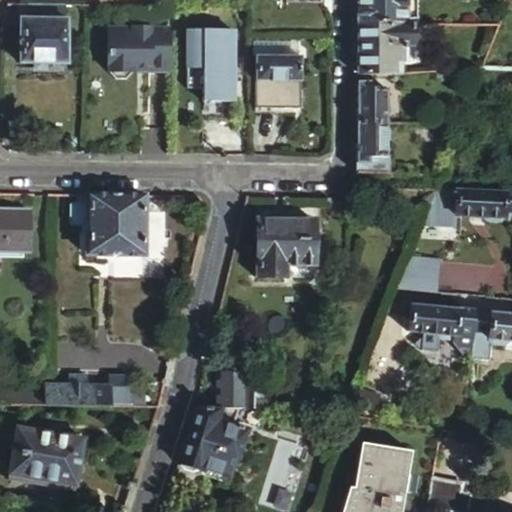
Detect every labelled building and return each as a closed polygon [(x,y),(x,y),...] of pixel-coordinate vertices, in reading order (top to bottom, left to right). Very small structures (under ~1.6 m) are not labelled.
[(404,0),(358,0),(358,19),(358,23),(404,24),(404,0)] [(65,5),(28,5),(29,18),(19,18),(18,60),(66,60),(67,17),(64,18),(65,5)] [(413,24),(404,24),(358,23),(357,75),(401,75),(401,67),(405,67),(405,54),(412,54),(413,24)] [(168,72),(169,27),(108,26),(107,70),(114,78),(123,78),(131,71),(131,66),(147,66),(147,71),(168,72)] [(235,29),(188,28),(186,89),(203,90),(203,102),(233,102),(235,29)] [(255,58),(255,85),(299,87),(300,60),(255,58)] [(356,106),(356,122),(389,123),(389,88),(373,89),(373,83),(357,83),(356,106)] [(299,87),(255,85),(254,109),(299,111),(299,87)] [(233,102),(203,102),(202,122),(232,122),(233,102)] [(356,122),(356,173),(387,173),(389,123),(356,122)] [(511,192),(453,190),(433,188),(433,191),(429,200),(420,225),(451,227),(452,217),(481,219),(481,222),(483,224),(501,225),(503,223),(503,215),(511,215),(511,192)] [(433,191),(425,191),(424,200),(429,200),(433,191)] [(142,192),(85,192),(85,200),(69,200),(69,223),(85,223),(85,251),(141,250),(142,235),(162,235),(163,210),(142,209),(142,192)] [(0,249),(27,249),(27,210),(0,209),(0,249)] [(313,219),(256,217),(255,274),(312,275),(313,219)] [(396,287),(433,291),(436,261),(407,258),(396,287)] [(407,332),(415,333),(435,335),(435,338),(437,340),(453,342),(453,345),(463,356),(466,353),(469,354),(471,332),(473,312),(410,306),(407,332)] [(511,316),(473,312),(471,332),(468,357),(485,359),(486,344),(487,345),(504,347),(506,345),(506,342),(511,342),(511,316)] [(415,333),(405,342),(410,348),(414,352),(418,355),(422,357),(425,358),(430,359),(432,359),(435,359),(437,340),(435,338),(435,335),(415,333)] [(212,405),(236,406),(242,406),(245,375),(246,370),(217,367),(212,405)] [(60,385),(39,386),(39,398),(24,398),(23,405),(124,405),(124,375),(103,375),(103,386),(79,386),(79,375),(61,375),(60,385)] [(245,375),(242,406),(267,406),(270,378),(245,375)] [(357,400),(374,407),(381,389),(364,383),(357,400)] [(212,405),(196,405),(180,454),(177,463),(202,471),(203,468),(228,477),(235,457),(231,456),(241,428),(229,424),(236,406),(212,405)] [(85,435),(18,426),(10,477),(76,486),(85,435)] [(438,432),(437,440),(442,441),(445,438),(445,433),(438,432)] [(398,511),(410,452),(361,443),(352,489),(347,487),(339,511),(398,511)] [(463,486),(431,480),(427,511),(430,511),(469,511),(473,497),(462,495),(463,486)]
